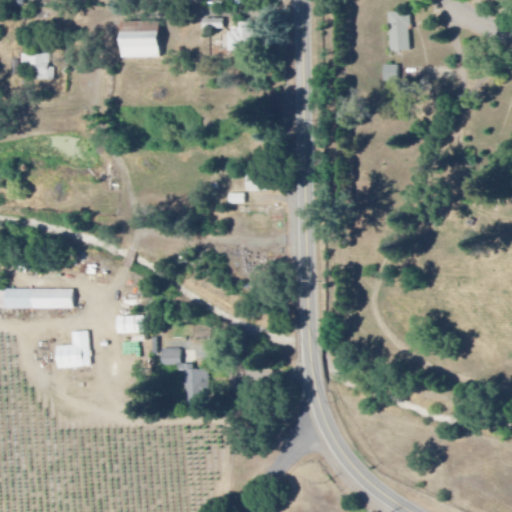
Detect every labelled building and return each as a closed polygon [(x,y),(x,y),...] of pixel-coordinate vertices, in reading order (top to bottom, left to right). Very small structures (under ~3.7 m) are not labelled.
[(410,13),(390,14),(391,53),(412,52),(410,13)] [(224,20),(203,21),(203,31),(224,31),(224,20)] [(123,21),(123,58),(161,58),(160,21),(123,21)] [(254,25),(239,24),(239,32),(229,32),(229,53),(253,53),(254,25)] [(50,56),(22,55),(22,72),(33,72),(33,81),(55,82),(56,69),(50,69),(50,56)] [(385,84),(400,83),(399,67),(384,67),(385,84)] [(74,290),(74,309),(6,309),(7,290),(74,290)] [(146,335),(146,318),(118,319),(118,336),(146,335)] [(57,349),(59,372),(93,368),(89,333),(72,335),(74,347),(57,349)]
